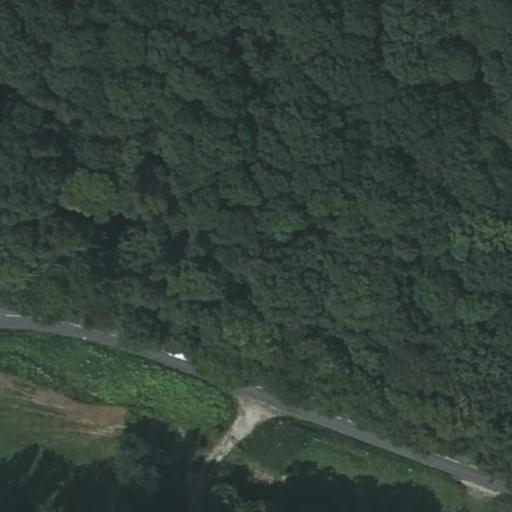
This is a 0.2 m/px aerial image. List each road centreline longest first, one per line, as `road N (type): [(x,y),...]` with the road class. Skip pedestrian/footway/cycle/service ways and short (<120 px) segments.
road 1 (tertiary): [(511,480),(181,355),(72,321),(0,316)]
road 2 (track): [(258,384),(213,473),(214,511)]
